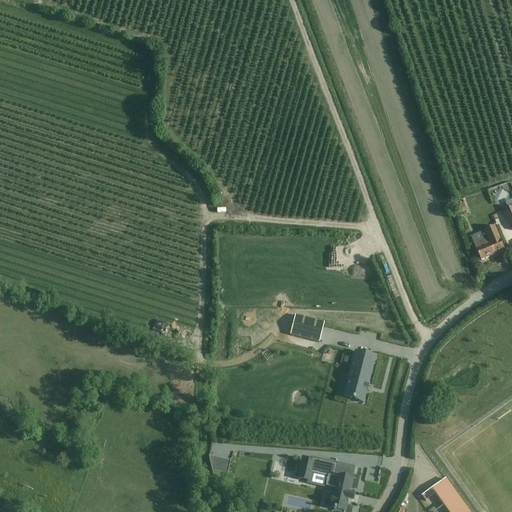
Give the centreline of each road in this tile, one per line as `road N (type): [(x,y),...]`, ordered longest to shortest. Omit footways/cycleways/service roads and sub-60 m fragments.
road 1 (track): [(427,339),(292,0)]
road 2 (unclassified): [(379,511),(427,339),(511,280)]
